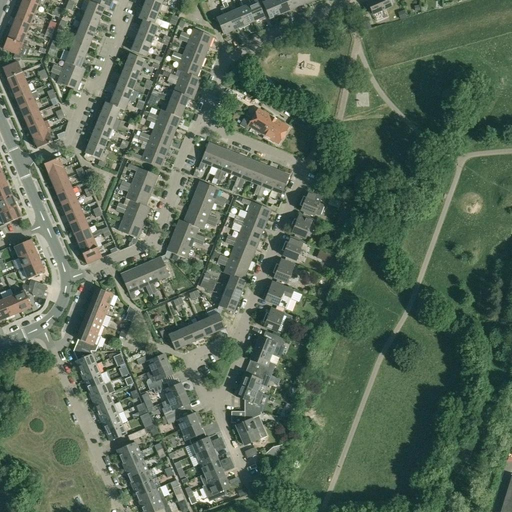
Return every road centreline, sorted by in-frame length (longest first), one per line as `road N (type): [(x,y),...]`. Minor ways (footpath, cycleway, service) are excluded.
road 1 (residential): [(242,333),(302,175),(295,160),(199,122)]
road 2 (residential): [(21,163),(67,142),(123,32),(116,18),(124,0)]
road 3 (residential): [(199,122),(225,58),(352,0)]
road 4 (residential): [(86,272),(152,242),(199,122)]
road 5 (residential): [(121,511),(53,354)]
